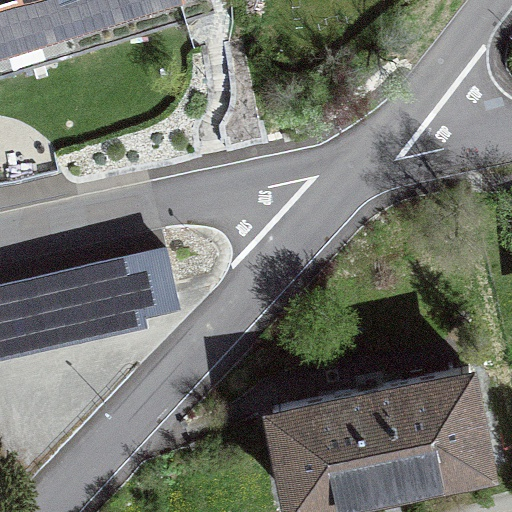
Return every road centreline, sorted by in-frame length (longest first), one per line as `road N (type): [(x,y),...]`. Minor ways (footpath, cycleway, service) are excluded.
road 1 (residential): [(42,511),(356,169)]
road 2 (residential): [(0,236),(356,169)]
road 3 (residential): [(356,169),(495,0)]
road 4 (residential): [(511,135),(356,169)]
